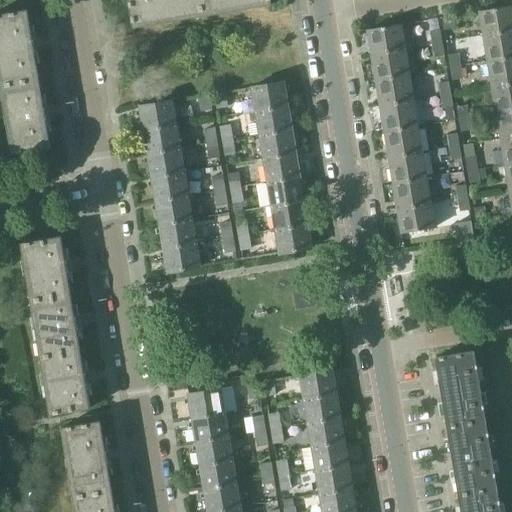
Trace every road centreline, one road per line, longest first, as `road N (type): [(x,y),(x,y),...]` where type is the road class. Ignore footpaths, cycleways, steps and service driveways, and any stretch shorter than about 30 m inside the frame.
road 1 (residential): [(377,342),(324,13)]
road 2 (residential): [(156,511),(103,185)]
road 3 (residential): [(103,185),(77,0)]
road 4 (residential): [(403,511),(377,342)]
road 5 (residential): [(377,342),(511,320)]
